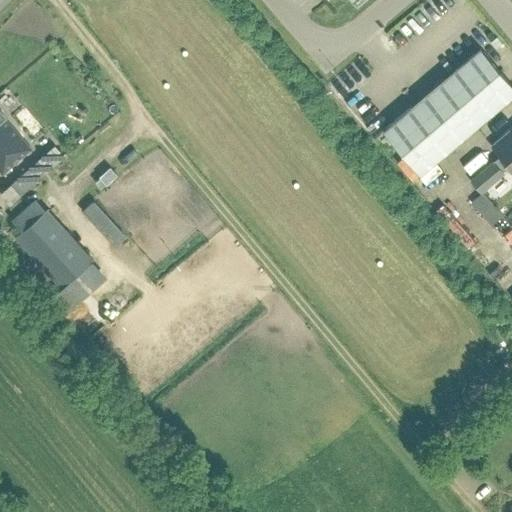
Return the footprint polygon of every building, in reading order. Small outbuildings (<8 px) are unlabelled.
[(420,173),(511,94),(511,83),(480,46),(383,130),(420,173)] [(0,170),(3,173),(31,149),(0,113),(0,170)] [(511,128),(492,145),(511,168),(511,128)] [(495,279),(511,264),(511,228),(449,154),(414,183),(495,279)] [(83,209),(115,245),(126,235),(93,200),(83,209)] [(60,288),(94,258),(47,206),(13,236),(60,288)]
